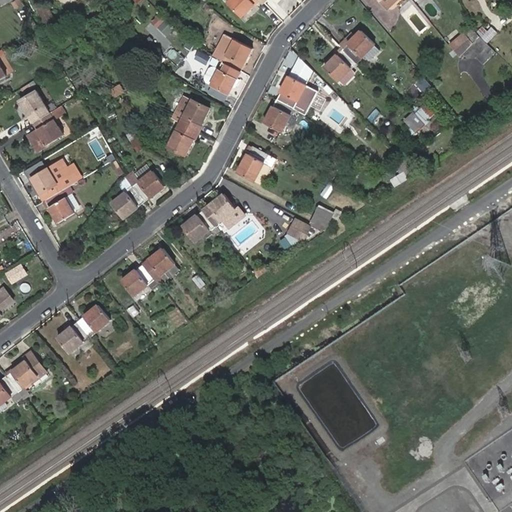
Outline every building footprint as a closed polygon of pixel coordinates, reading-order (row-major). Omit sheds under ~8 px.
[(15,9),(24,6),(22,0),(15,0),(13,1),(15,9)] [(231,0),(228,3),(242,17),(249,10),(248,8),(254,2),(255,4),(258,0),(231,0)] [(39,8),(49,29),(58,24),(48,3),(39,8)] [(150,22),(156,28),(166,18),(160,12),(150,22)] [(163,21),(158,29),(168,35),(173,26),(163,21)] [(482,36),(488,43),(498,33),(492,26),(482,36)] [(350,43),(343,49),(358,63),(364,69),(370,63),(364,57),(376,44),(362,30),(356,37),(358,39),(352,45),(350,43)] [(449,44),(460,56),(475,43),(464,31),(449,44)] [(253,49),(225,35),(214,57),(224,63),(241,72),(244,65),(242,64),(246,56),(248,57),(253,49)] [(484,46),(473,57),(481,64),(492,53),(484,46)] [(171,48),(167,56),(179,63),(183,55),(171,48)] [(358,63),(343,49),(338,55),(340,57),(334,63),(332,61),(325,68),(340,82),(358,63)] [(195,58),(208,64),(212,55),(199,50),(195,58)] [(193,68),(205,70),(206,63),(194,61),(193,68)] [(237,79),(241,72),(224,63),(213,86),(229,94),(233,86),(231,85),(235,78),(237,79)] [(207,83),(213,86),(220,70),(214,67),(212,67),(210,67),(208,69),(204,77),(204,80),(205,82),(207,83)] [(312,112),(321,95),(291,78),(287,87),(289,87),(284,95),(282,94),(278,102),(295,111),(303,115),(307,109),(312,112)] [(38,85),(35,81),(29,85),(31,89),(38,85)] [(31,115),(35,123),(51,113),(38,90),(22,100),(26,108),(29,106),(33,114),(31,115)] [(178,112),(174,119),(182,123),(198,132),(202,124),(200,123),(204,115),(206,117),(210,109),(194,100),(193,102),(185,116),(181,113),(178,112)] [(185,116),(193,102),(188,100),(181,113),(185,116)] [(295,111),(278,102),(274,109),(276,110),(272,117),(270,116),(265,124),(282,133),(295,111)] [(416,132),(436,115),(425,102),(405,120),(416,132)] [(57,119),(68,113),(63,105),(53,111),(57,119)] [(312,112),(307,109),(303,115),(308,118),(312,112)] [(51,113),(35,123),(39,130),(42,128),(44,132),(42,133),(31,140),(38,151),(64,135),(51,113)] [(198,132),(182,123),(169,146),(187,155),(191,146),(189,145),(192,138),(195,139),(198,132)] [(253,147),(239,173),(255,181),(268,155),(253,147)] [(406,162),(395,175),(404,183),(415,170),(406,162)] [(43,193),(47,200),(63,190),(71,186),(57,164),(34,178),(38,186),(41,185),(45,192),(43,193)] [(154,171),(134,187),(146,203),(152,198),(151,196),(157,191),(159,193),(166,187),(154,171)] [(330,180),(321,194),(327,199),(337,185),(330,180)] [(146,203),(134,187),(113,203),(125,219),(133,213),(132,211),(139,206),(140,208),(146,203)] [(63,190),(47,200),(51,207),(53,206),(57,212),(55,214),(60,222),(77,212),(63,190)] [(222,220),(230,229),(246,215),(239,206),(236,208),(225,194),(218,199),(219,201),(212,206),(211,205),(204,210),(216,225),(222,220)] [(327,230),(335,211),(319,204),(311,223),(327,230)] [(196,241),(216,225),(204,210),(198,216),(200,217),(193,223),(191,221),(184,227),(196,241)] [(313,224),(297,216),(288,232),(305,241),(313,224)] [(155,280),(160,286),(166,282),(161,276),(176,265),(164,250),(157,255),(158,257),(152,263),(150,261),(143,265),(155,280)] [(259,276),(268,270),(265,264),(255,270),(259,276)] [(135,297),(155,280),(143,265),(137,271),(139,273),(132,278),(130,276),(124,281),(135,297)] [(198,274),(193,279),(201,289),(207,284),(198,274)] [(16,287),(22,295),(32,289),(25,280),(16,287)] [(0,293),(0,303),(8,310),(18,298),(6,287),(0,293)] [(133,317),(139,314),(135,305),(128,308),(133,317)] [(79,322),(91,336),(111,320),(99,306),(92,311),(94,313),(87,319),(85,316),(79,322)] [(71,353),(91,336),(79,322),(73,327),(74,329),(68,334),(66,332),(59,338),(71,353)] [(5,375),(16,390),(23,385),(37,374),(26,359),(5,375)] [(11,395),(16,390),(5,375),(0,379),(11,395)] [(0,403),(11,395),(0,379),(0,403)] [(16,390),(20,396),(27,391),(23,385),(16,390)]
